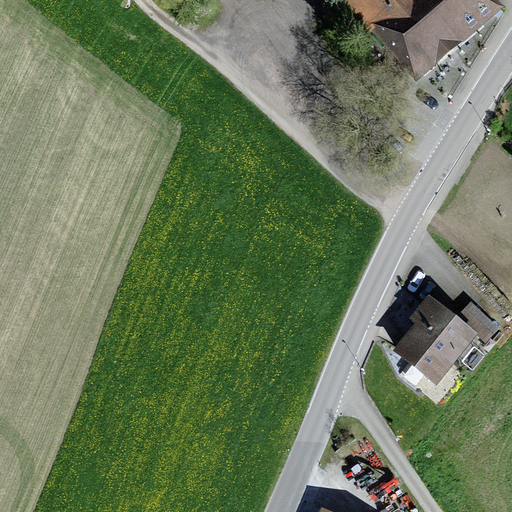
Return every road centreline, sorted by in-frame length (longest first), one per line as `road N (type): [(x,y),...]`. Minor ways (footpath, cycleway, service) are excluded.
road 1 (tertiary): [(277,511),(403,222),(511,48)]
road 2 (track): [(139,0),(294,128)]
